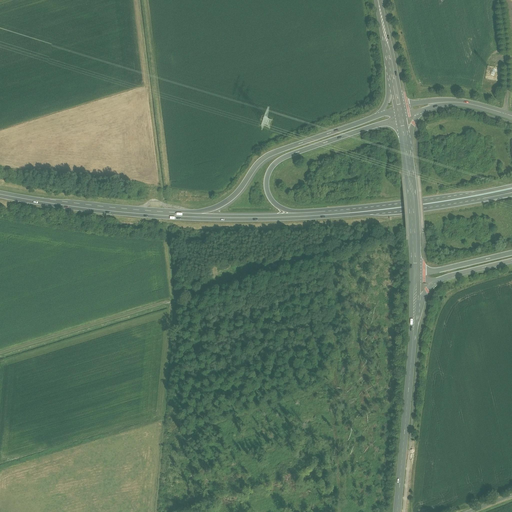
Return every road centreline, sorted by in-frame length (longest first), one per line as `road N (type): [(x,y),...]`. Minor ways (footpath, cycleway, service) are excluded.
road 1 (trunk): [(376,117),(271,154),(228,200),(180,216)]
road 2 (trunk): [(313,215),(275,205),(266,187),(272,166),(402,117)]
road 3 (primary): [(397,511),(414,315)]
road 4 (trunk): [(0,194),(180,216)]
road 5 (track): [(173,301),(0,354)]
road 6 (trunk): [(313,215),(481,194)]
road 7 (trunk): [(180,216),(313,215)]
road 8 (primary): [(415,275),(405,144)]
